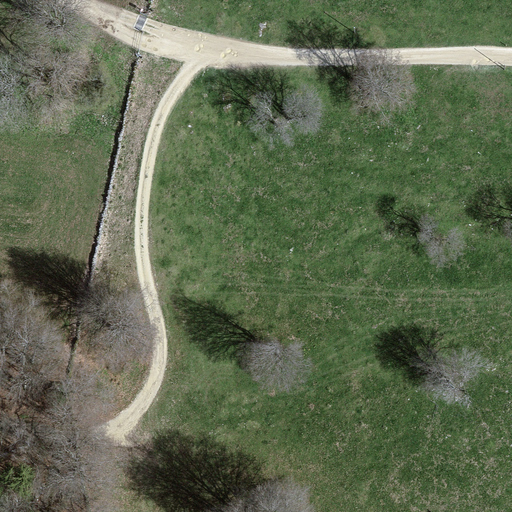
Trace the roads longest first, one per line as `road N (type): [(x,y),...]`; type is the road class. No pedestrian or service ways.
road 1 (track): [(213,44),(159,117),(144,185),(156,379),(132,419)]
road 2 (track): [(213,44),(268,53),(511,60)]
road 3 (track): [(71,0),(213,44)]
road 4 (track): [(132,419),(0,433)]
